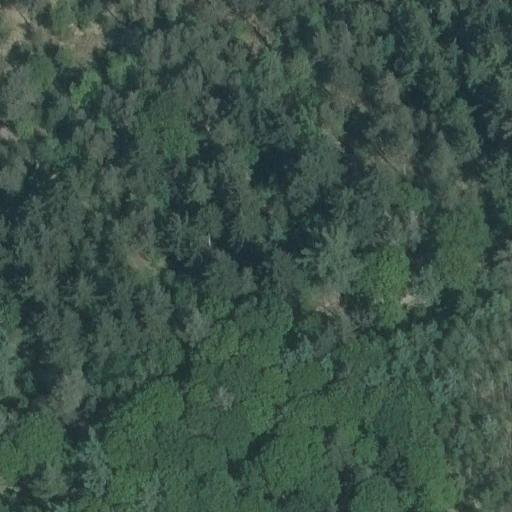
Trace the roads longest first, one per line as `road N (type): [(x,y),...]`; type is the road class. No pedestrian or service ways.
road 1 (track): [(0,486),(348,319)]
road 2 (track): [(348,319),(455,511)]
road 3 (track): [(511,241),(348,319)]
